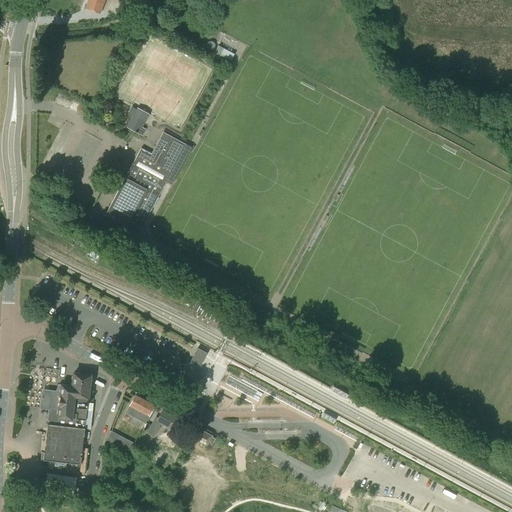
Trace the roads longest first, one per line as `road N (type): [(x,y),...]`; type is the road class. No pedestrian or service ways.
road 1 (residential): [(325,482),(121,373)]
road 2 (residential): [(86,511),(97,433),(121,373)]
road 3 (residential): [(121,373),(47,334),(7,326)]
